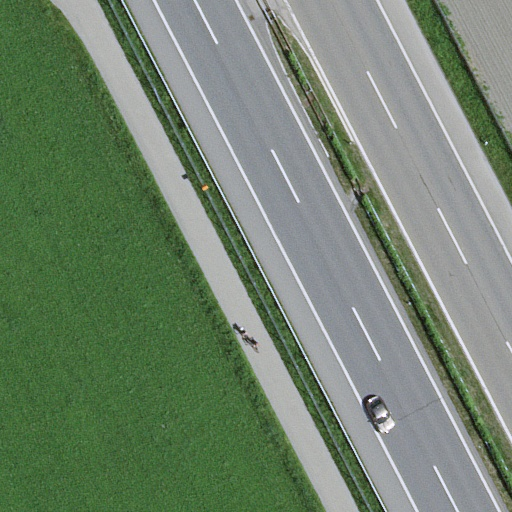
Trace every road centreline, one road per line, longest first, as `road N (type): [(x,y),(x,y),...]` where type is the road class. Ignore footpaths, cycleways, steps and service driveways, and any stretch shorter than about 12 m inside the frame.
road 1 (motorway): [(186,0),(452,511)]
road 2 (track): [(74,0),(339,511)]
road 3 (motorway): [(511,357),(326,0)]
